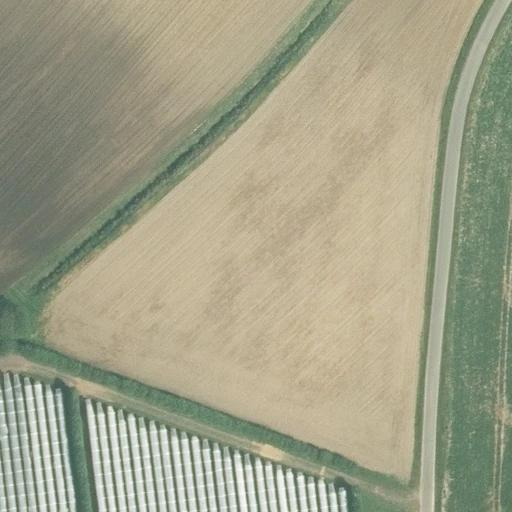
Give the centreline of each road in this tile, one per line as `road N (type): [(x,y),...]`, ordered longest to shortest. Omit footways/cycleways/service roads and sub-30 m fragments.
road 1 (unclassified): [(426,511),(447,175),(462,92),(504,0)]
road 2 (track): [(0,365),(13,357),(426,501)]
